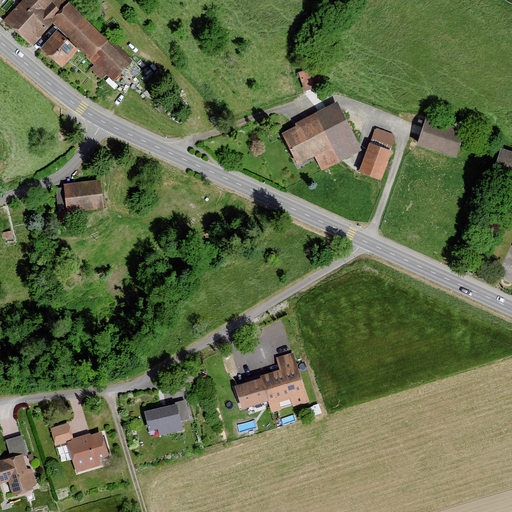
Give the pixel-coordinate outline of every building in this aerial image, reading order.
[(109,43),(63,0),(26,0),(7,20),(32,45),(54,23),(113,80),(131,61),(111,41),(109,43)] [(76,49),(57,32),(43,49),(62,65),(76,49)] [(322,88),(317,70),(301,74),(305,92),(322,88)] [(332,104),(276,133),(293,165),(311,156),(318,171),(357,150),(332,104)] [(463,132),(429,120),(421,144),(455,155),(463,132)] [(388,151),(365,144),(355,174),(377,182),(388,151)] [(511,153),(502,150),(494,173),(511,179),(511,153)] [(100,184),(63,188),(67,215),(103,211),(100,184)] [(276,372),(231,386),(237,408),(264,400),(268,411),(304,400),(289,352),(272,357),(276,372)] [(182,401),(140,411),(145,430),(153,427),(155,435),(180,429),(178,420),(187,418),(182,401)] [(53,446),(63,442),(72,472),(97,464),(96,460),(106,457),(98,430),(71,439),(67,424),(48,430),(53,446)] [(9,457),(0,459),(0,482),(5,481),(9,494),(29,488),(19,456),(26,455),(19,434),(4,439),(9,457)]
